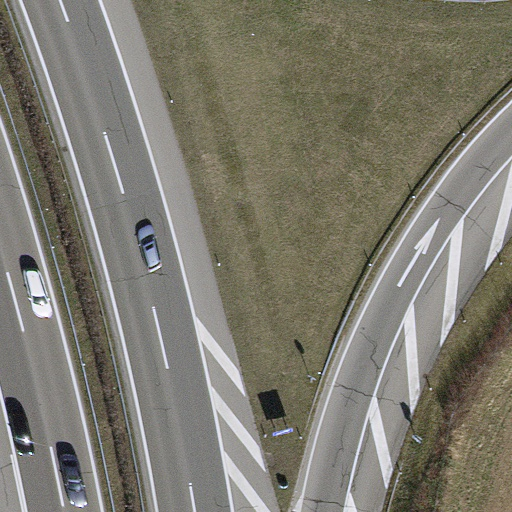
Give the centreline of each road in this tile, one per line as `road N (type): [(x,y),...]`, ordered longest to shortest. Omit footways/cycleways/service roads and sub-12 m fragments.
road 1 (motorway): [(196,511),(158,316),(61,0)]
road 2 (motorway): [(332,511),(352,428),(396,317),(450,223),(511,145)]
road 3 (motorway): [(0,248),(63,511)]
